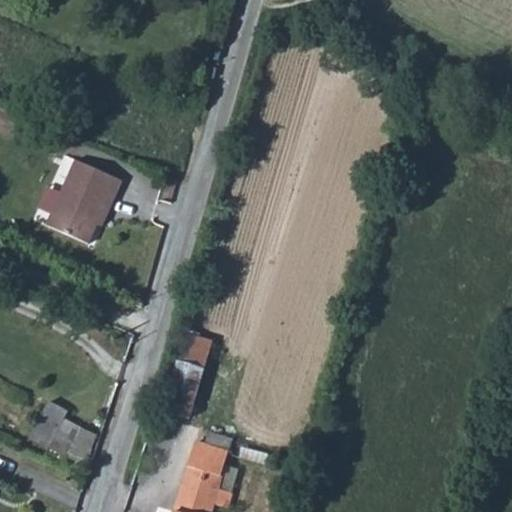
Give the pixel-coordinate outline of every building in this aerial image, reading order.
[(76,168),(45,232),(85,251),(95,230),(109,201),(114,204),(120,190),(76,168)] [(109,201),(95,230),(102,233),(114,204),(109,201)] [(196,418),(213,358),(184,350),(167,410),(196,418)] [(47,427),(30,462),(49,472),(51,470),(65,441),(68,437),(47,427)] [(65,441),(51,470),(64,476),(79,448),(65,441)] [(223,458),(202,452),(199,464),(220,471),(223,458)] [(187,461),(171,511),(224,511),(226,506),(212,502),(220,471),(199,464),(187,461)] [(0,511),(17,511),(26,497),(0,484),(0,511)]
